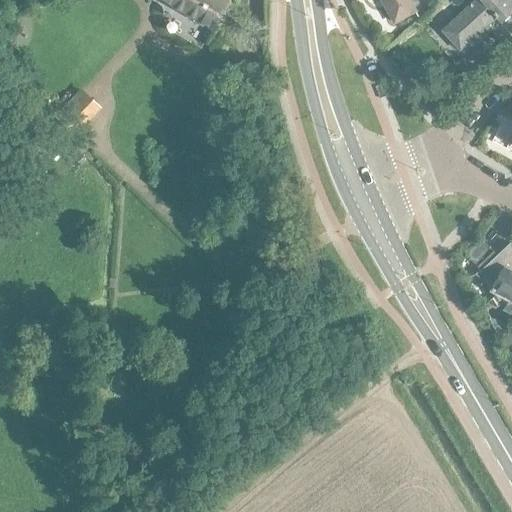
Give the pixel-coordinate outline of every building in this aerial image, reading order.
[(162,0),(212,29),(227,2),(223,0),(162,0)] [(381,0),(395,23),(415,11),(408,0),(381,0)] [(491,29),(489,26),(496,19),(497,20),(498,19),(502,22),(511,12),(511,0),(478,0),(472,6),(471,5),(469,6),(470,7),(443,32),(461,52),(472,41),(475,44),(491,29)] [(73,133),(98,107),(81,91),(56,117),(73,133)] [(490,290),(511,302),(511,244),(509,243),(479,271),(490,290)]
